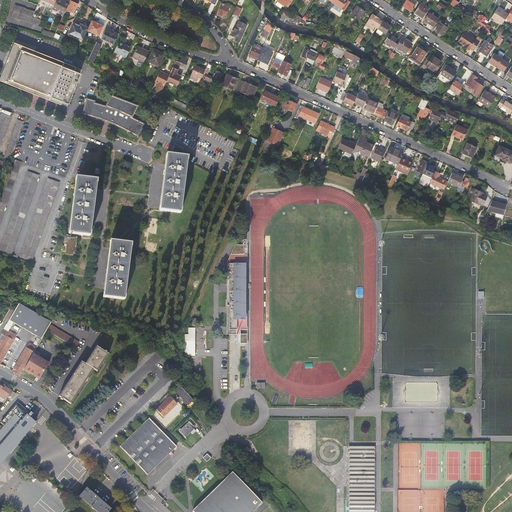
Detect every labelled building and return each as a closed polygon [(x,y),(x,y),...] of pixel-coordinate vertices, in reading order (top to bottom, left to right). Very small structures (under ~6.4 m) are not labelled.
[(66,9),(69,2),(64,0),(63,0),(63,1),(61,0),(56,0),(54,5),(53,8),(60,11),(60,13),(64,14),(66,9)] [(73,12),(76,7),(78,4),(70,0),(69,2),(66,9),(73,12)] [(342,9),(348,0),(347,0),(332,0),(332,2),(331,2),(342,9)] [(406,0),(402,6),(411,12),(415,6),(406,0)] [(423,18),(428,11),(426,9),(427,7),(421,3),(415,13),(423,18)] [(221,4),(218,15),(222,16),(222,15),(223,12),(227,14),(229,6),(221,4)] [(468,11),(458,4),(456,8),(458,10),(458,9),(467,15),(470,18),(474,11),(470,8),(468,11)] [(34,12),(24,9),(24,8),(15,5),(11,17),(44,27),(46,21),(32,17),(34,12)] [(357,6),(351,15),(359,20),(365,11),(357,6)] [(238,16),(241,9),(236,7),(233,14),(238,16)] [(508,14),(504,12),(498,8),(491,18),(502,25),(508,16),(508,14)] [(288,15),(283,11),(279,18),(284,21),(288,15)] [(379,19),(380,18),(372,14),(365,25),(372,30),(375,26),(378,29),(378,28),(382,22),(379,19)] [(434,27),(439,19),(430,14),(425,21),(434,27)] [(298,24),(302,18),(297,15),(294,20),(298,24)] [(484,27),(487,24),(484,22),(486,19),(482,16),(481,16),(480,16),(479,18),(480,18),(477,22),(484,27)] [(468,22),(465,27),(473,32),(476,27),(473,25),(474,23),(472,22),(473,21),(470,18),(467,21),(468,22)] [(99,36),(103,26),(91,20),(87,30),(99,36)] [(85,36),(80,34),(83,27),(70,21),(65,31),(79,37),(76,44),(80,46),(85,36)] [(438,27),(435,31),(442,36),(448,28),(441,23),(442,22),(440,21),(436,26),(438,27)] [(238,22),(236,27),(235,27),(231,37),(236,39),(235,41),(239,43),(244,31),(244,30),(246,25),(238,22)] [(387,35),(392,28),(382,22),(378,28),(387,35)] [(266,38),(265,38),(270,29),(267,28),(264,33),(262,32),(260,36),(263,37),(260,43),(263,44),(266,38)] [(100,40),(112,46),(117,34),(105,29),(100,40)] [(361,32),(356,41),(359,43),(365,34),(361,32)] [(465,45),(464,45),(470,49),(470,48),(474,51),(480,42),(464,32),(458,40),(465,45)] [(404,35),(401,34),(398,39),(390,33),(385,42),(395,48),(396,46),(402,37),(404,35)] [(410,48),(412,44),(402,37),(396,46),(406,53),(409,49),(410,48)] [(486,55),(493,45),(485,40),(478,50),(486,55)] [(91,62),(100,44),(96,42),(87,60),(91,62)] [(120,42),(118,42),(113,52),(121,56),(122,57),(125,59),(131,47),(126,45),(126,46),(124,45),(123,43),(120,42)] [(34,56),(36,52),(17,45),(2,82),(21,90),(22,87),(62,103),(63,101),(68,104),(80,74),(34,56)] [(148,53),(141,49),(141,48),(137,46),(132,57),(143,62),(148,53)] [(418,46),(411,57),(420,63),(427,52),(418,46)] [(258,59),(261,51),(253,47),(249,54),(258,59)] [(258,59),(267,63),(272,53),(263,48),(261,51),(258,59)] [(152,49),(147,61),(158,66),(164,54),(152,49)] [(302,57),(306,59),(307,58),(308,58),(306,61),(313,64),(315,61),(313,60),(316,54),(306,49),(302,57)] [(325,57),(319,54),(316,62),(319,63),(317,67),(324,70),(325,66),(321,64),(325,57)] [(435,72),(435,71),(438,73),(444,64),(432,56),(425,66),(435,72)] [(271,67),(274,69),(275,67),(280,69),(283,62),(275,58),(271,67)] [(498,58),(496,61),(495,60),(492,63),(490,62),(487,65),(496,71),(503,60),(498,58)] [(175,74),(179,66),(184,68),(187,64),(176,59),(169,75),(168,77),(166,81),(177,86),(181,77),(175,74)] [(281,75),(283,76),(283,74),(287,76),(290,67),(283,64),(279,72),(282,74),(281,75)] [(342,85),(349,69),(339,65),(333,81),(342,85)] [(196,66),(194,70),(193,69),(189,78),(198,82),(204,70),(196,66)] [(447,66),(441,75),(451,81),(457,72),(447,66)] [(369,72),(377,75),(379,70),(372,67),(369,72)] [(168,77),(163,75),(164,73),(160,71),(155,82),(158,83),(155,89),(161,92),(166,81),(168,77)] [(213,73),(211,77),(213,78),(211,83),(216,85),(221,73),(217,71),(215,74),(213,73)] [(202,78),(211,83),(213,78),(211,77),(207,75),(204,74),(202,78)] [(227,75),(222,85),(234,90),(238,80),(236,79),(227,75)] [(480,84),(481,83),(476,80),(478,78),(473,75),(466,85),(476,91),(473,95),(477,97),(483,87),(480,84)] [(455,80),(450,87),(459,93),(463,86),(455,80)] [(241,92),(253,97),(257,88),(252,86),(250,84),(241,81),(235,94),(239,96),(241,92)] [(320,84),(317,90),(324,93),(327,87),(320,84)] [(485,90),(478,100),(488,107),(496,94),(491,91),(489,93),(488,92),(485,90)] [(265,91),(261,99),(266,101),(265,102),(275,107),(279,98),(265,91)] [(344,101),(346,95),(340,92),(338,98),(344,101)] [(124,129),(131,116),(120,110),(125,99),(111,93),(106,105),(95,102),(91,116),(103,119),(115,124),(124,129)] [(344,101),(343,101),(352,106),(354,102),(356,97),(347,93),(346,95),(344,101)] [(354,102),(356,104),(359,105),(358,106),(362,108),(366,99),(367,97),(358,93),(356,97),(354,102)] [(187,110),(188,108),(186,107),(175,99),(174,101),(187,110)] [(282,107),(293,112),(297,104),(286,99),(282,107)] [(366,99),(362,108),(373,113),(376,107),(378,104),(366,99)] [(498,104),(502,107),(503,106),(507,109),(506,111),(510,114),(511,111),(511,109),(511,105),(506,101),(505,102),(501,99),(498,104)] [(425,110),(424,110),(425,106),(419,103),(418,107),(421,109),(416,119),(418,120),(419,118),(421,118),(422,117),(425,119),(428,113),(424,111),(425,110)] [(295,117),(297,118),(298,115),(308,119),(308,120),(314,124),(319,115),(300,106),(295,117)] [(373,113),(373,114),(384,119),(387,112),(376,107),(373,113)] [(459,113),(448,110),(446,114),(444,119),(444,120),(444,121),(444,122),(445,122),(446,123),(446,122),(447,122),(447,121),(454,125),(459,115),(458,115),(459,113)] [(389,111),(385,121),(393,124),(397,115),(389,111)] [(434,111),(429,120),(437,124),(440,117),(444,119),(446,114),(441,112),(441,114),(434,111)] [(0,148),(11,117),(2,113),(0,117),(0,148)] [(408,128),(411,122),(400,117),(396,126),(407,131),(408,128)] [(342,118),(337,130),(343,133),(348,121),(342,118)] [(23,121),(17,119),(4,157),(10,159),(23,121)] [(317,131),(330,137),(335,128),(321,121),(317,131)] [(455,125),(451,136),(455,138),(456,136),(462,139),(467,130),(455,125)] [(266,142),(277,147),(283,134),(272,129),(266,142)] [(348,149),(346,152),(351,155),(352,152),(357,142),(343,135),(339,145),(348,149)] [(361,141),(364,141),(365,142),(367,142),(363,137),(359,136),(357,142),(352,152),(360,151),(358,143),(361,143),(361,141)] [(367,142),(365,142),(364,141),(361,141),(361,143),(358,143),(360,151),(360,156),(366,155),(369,156),(374,145),(373,144),(373,143),(371,142),(371,143),(367,142)] [(472,157),(477,147),(467,143),(462,153),(472,157)] [(380,162),(385,151),(375,147),(370,158),(380,162)] [(391,147),(385,159),(398,165),(399,161),(403,153),(391,147)] [(502,161),(509,165),(511,159),(511,153),(499,147),(495,155),(503,159),(502,161)] [(159,211),(180,214),(187,157),(166,155),(159,211)] [(398,171),(400,168),(405,171),(404,174),(407,175),(408,173),(408,172),(409,169),(410,169),(413,162),(408,160),(406,164),(399,161),(398,165),(395,170),(398,171)] [(421,173),(423,171),(424,171),(427,165),(428,163),(422,160),(417,171),(421,173)] [(0,204),(0,224),(21,165),(15,162),(0,204)] [(424,171),(423,174),(432,178),(435,171),(436,169),(427,165),(424,171)] [(428,186),(440,191),(443,184),(444,185),(446,181),(438,177),(440,173),(435,171),(432,178),(428,186)] [(448,182),(447,182),(458,187),(461,181),(462,179),(451,173),(448,182)] [(0,250),(12,254),(39,178),(28,174),(0,250)] [(464,182),(462,185),(465,187),(463,190),(468,192),(473,181),(466,178),(464,182)] [(69,236),(90,238),(97,181),(76,179),(69,236)] [(59,185),(48,181),(21,257),(32,261),(59,185)] [(407,193),(413,195),(415,191),(403,186),(400,191),(407,193)] [(479,204),(483,205),(487,195),(484,194),(480,192),(481,191),(475,189),(470,201),(479,204)] [(502,217),(506,204),(498,202),(498,203),(491,201),(487,210),(496,212),(495,216),(502,217)] [(64,248),(66,248),(66,256),(75,257),(77,239),(65,237),(64,248)] [(103,298),(124,300),(132,244),(110,241),(103,298)] [(246,267),(248,267),(248,245),(245,245),(245,246),(240,246),(240,245),(235,245),(235,255),(233,255),(233,262),(229,262),(228,328),(245,328),(246,267)] [(12,315),(10,319),(14,322),(42,338),(47,331),(50,325),(52,321),(47,318),(46,320),(19,304),(14,312),(12,315)] [(12,326),(7,323),(3,330),(1,334),(6,337),(0,346),(0,363),(17,336),(9,331),(12,326)] [(47,331),(76,348),(79,343),(50,325),(47,331)] [(184,356),(194,356),(194,328),(188,328),(188,334),(184,334),(184,356)] [(101,367),(113,349),(101,341),(90,359),(85,356),(59,396),(71,404),(98,365),(101,367)] [(20,376),(20,375),(24,369),(36,350),(37,348),(29,343),(12,371),(20,376)] [(40,356),(41,353),(36,350),(24,369),(40,378),(50,362),(40,356)] [(9,395),(12,392),(5,387),(3,388),(1,387),(0,386),(0,402),(2,404),(9,395)] [(192,406),(198,401),(184,386),(179,391),(192,406)] [(180,403),(173,395),(159,408),(166,416),(180,403)] [(23,407),(18,402),(8,414),(8,415),(5,418),(7,420),(0,427),(0,428),(2,430),(0,431),(0,463),(35,423),(27,415),(29,412),(26,409),(24,411),(22,408),(23,407)] [(151,473),(180,444),(152,416),(123,446),(151,473)] [(191,433),(194,430),(192,427),(193,426),(189,422),(179,432),(186,438),(191,433)] [(347,511),(373,511),(374,447),(348,447),(347,511)] [(250,451),(246,456),(251,460),(255,455),(250,451)] [(208,453),(204,457),(208,461),(213,457),(208,453)] [(250,511),(261,502),(232,472),(192,510),(193,511),(250,511)] [(107,511),(111,509),(86,488),(79,496),(97,511),(107,511)]
